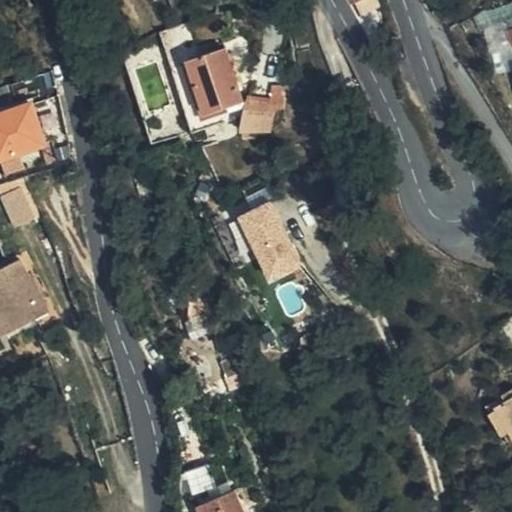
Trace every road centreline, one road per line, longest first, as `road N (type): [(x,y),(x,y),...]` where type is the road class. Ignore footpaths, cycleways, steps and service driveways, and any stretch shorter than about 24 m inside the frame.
road 1 (tertiary): [(159,511),(48,0)]
road 2 (tertiary): [(326,0),(427,210),(451,227),(474,219)]
road 3 (tertiary): [(474,219),(483,194),(403,0)]
